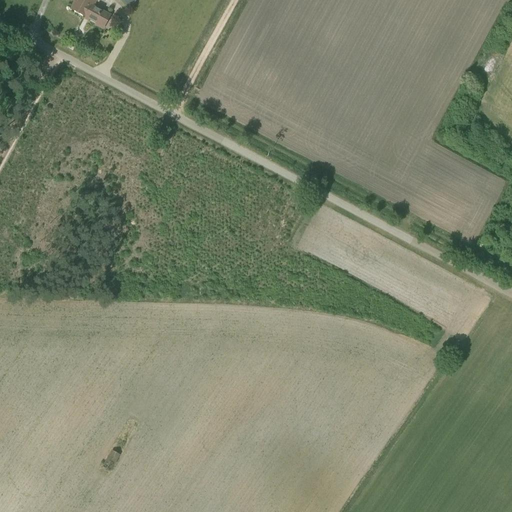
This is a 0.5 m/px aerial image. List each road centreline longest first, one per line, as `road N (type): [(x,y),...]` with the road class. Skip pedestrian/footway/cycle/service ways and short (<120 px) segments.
road 1 (unclassified): [(511,293),(0,23)]
road 2 (track): [(172,112),(233,0)]
